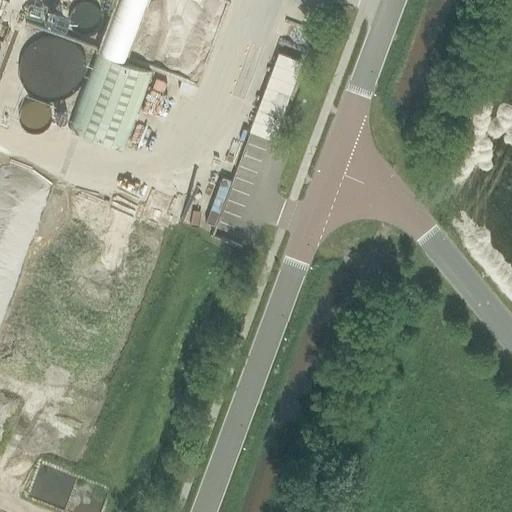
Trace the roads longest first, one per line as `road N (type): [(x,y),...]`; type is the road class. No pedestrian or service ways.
road 1 (unclassified): [(203,511),(326,181)]
road 2 (unclassified): [(511,337),(412,218),(326,181)]
road 3 (unclassified): [(326,181),(393,0)]
